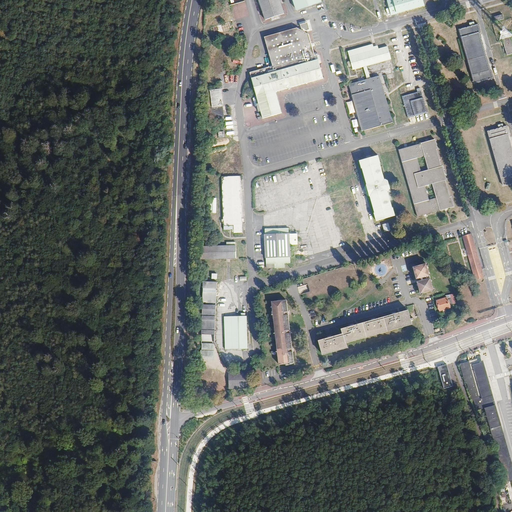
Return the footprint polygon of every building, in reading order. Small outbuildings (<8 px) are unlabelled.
[(279,0),(258,0),(265,21),(285,14),(279,0)] [(319,0),(292,0),(297,11),(321,5),(319,0)] [(423,0),(389,0),(385,1),(391,18),(425,7),(423,0)] [(234,20),(249,16),(245,1),(231,5),(234,20)] [(264,37),(275,74),(252,81),(265,127),(288,119),(281,97),(325,83),(319,61),(315,62),(307,32),(313,30),(310,18),(297,22),(298,27),(264,37)] [(479,25),(458,31),(474,84),(494,78),(479,25)] [(367,80),(349,85),(362,132),(393,123),(380,76),(371,79),(367,67),(391,60),(388,47),(379,49),(378,46),(374,47),(373,44),(348,52),(353,71),(364,68),(367,80)] [(223,81),(210,82),(215,123),(228,122),(223,81)] [(422,91),(402,97),(408,119),(428,114),(422,91)] [(511,143),(507,128),(485,134),(500,185),(511,181),(511,143)] [(436,141),(398,152),(418,222),(457,210),(453,200),(448,201),(444,190),(450,189),(444,167),(438,168),(433,154),(440,152),(436,141)] [(366,191),(365,194),(365,198),(369,202),(375,201),(378,213),(374,214),(377,225),(399,218),(395,208),(392,209),(388,197),(392,195),(389,184),(384,185),(380,171),(384,170),(380,157),(359,163),(362,176),(368,175),(371,188),(366,191)] [(242,177),(222,178),(222,228),(235,228),(235,235),(243,235),(242,177)] [(389,223),(383,224),(385,232),(391,230),(389,223)] [(472,234),(462,238),(473,277),(484,273),(472,234)] [(292,236),(264,236),(264,261),(292,261),(292,236)] [(236,246),(201,247),(202,261),(236,260),(236,246)] [(427,266),(413,270),(420,294),(434,290),(427,266)] [(216,284),(200,283),(199,359),(214,360),(216,284)] [(446,296),(437,298),(441,309),(450,307),(449,304),(455,302),(452,292),(445,294),(446,296)] [(287,303),(272,304),(279,368),(294,367),(287,303)] [(411,313),(344,332),(345,337),(320,344),(325,358),(349,350),(349,347),(415,328),(411,313)] [(219,329),(225,329),(226,346),(249,346),(247,318),(218,319),(219,329)] [(472,403),(474,402),(477,412),(486,410),(507,481),(511,479),(511,459),(486,360),(473,364),(482,394),(477,395),(467,361),(457,364),(463,384),(466,383),(472,403)] [(448,364),(438,368),(444,384),(454,381),(448,364)] [(229,372),(229,389),(243,388),(250,382),(250,372),(229,372)]
